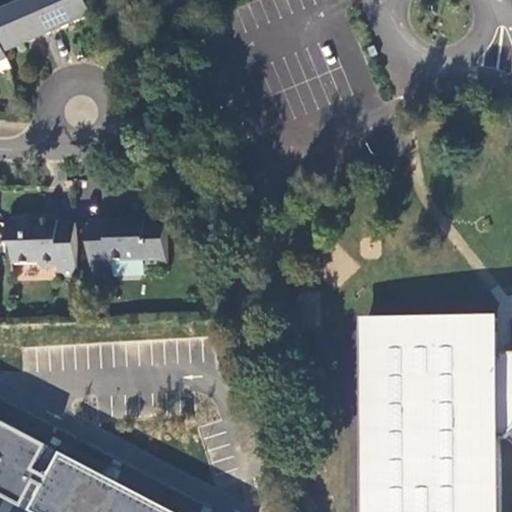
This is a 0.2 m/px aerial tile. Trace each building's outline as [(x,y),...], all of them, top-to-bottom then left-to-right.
[(51,21),(41,0),(0,0),(0,20),(12,46),(9,39),(51,21)] [(91,3),(89,0),(41,0),(51,21),(91,3)] [(0,50),(12,46),(0,20),(0,50)] [(192,26),(199,43),(210,39),(203,22),(192,26)] [(81,279),(79,225),(61,225),(60,222),(32,223),(32,218),(26,218),(11,223),(12,245),(16,248),(17,264),(43,265),(48,269),(61,269),(63,279),(81,279)] [(132,222),(93,224),(95,269),(114,268),(114,264),(149,263),(149,267),(171,266),(168,221),(150,221),(150,219),(132,219),(132,222)] [(508,511),(508,440),(507,354),(506,339),(506,318),(364,319),(366,511),(508,511)] [(173,511),(0,422),(0,498),(27,511),(173,511)]
